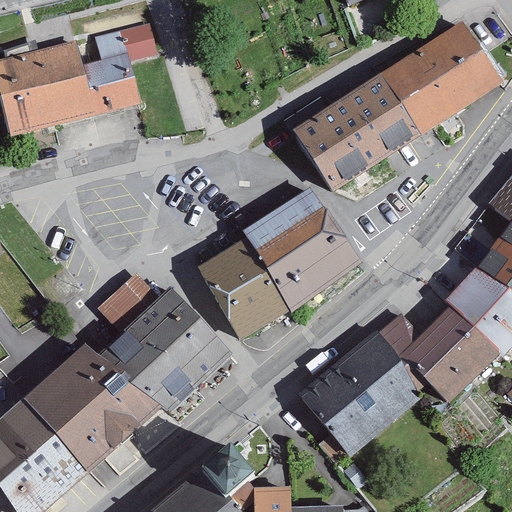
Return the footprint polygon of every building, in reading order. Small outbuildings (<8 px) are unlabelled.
[(463,22),(382,72),(423,135),(505,83),(463,22)] [(150,33),(0,75),(0,98),(13,146),(148,113),(135,66),(159,60),(150,33)] [(382,72),(291,135),(334,195),(423,135),(382,72)] [(511,176),(490,203),(511,219),(511,176)] [(323,199),(251,248),(291,316),(294,320),(376,265),(323,199)] [(511,220),(477,267),(511,289),(511,220)] [(251,248),(200,278),(240,346),(291,316),(251,248)] [(444,301),(448,306),(500,355),(511,342),(511,289),(477,267),(444,301)] [(120,335),(99,355),(162,408),(169,414),(233,354),(171,288),(161,298),(138,273),(98,309),(120,335)] [(402,310),(379,328),(430,387),(449,400),(500,355),(448,306),(421,331),(402,310)] [(379,328),(298,397),(350,457),(430,387),(379,328)] [(86,343),(23,399),(89,474),(162,408),(99,355),(86,343)] [(23,399),(0,418),(0,488),(17,511),(44,511),(89,474),(23,399)] [(257,477),(231,442),(183,481),(146,511),(246,511),(246,510),(231,496),(257,477)] [(291,487),(254,488),(254,511),(291,511),(292,507),(291,487)]
